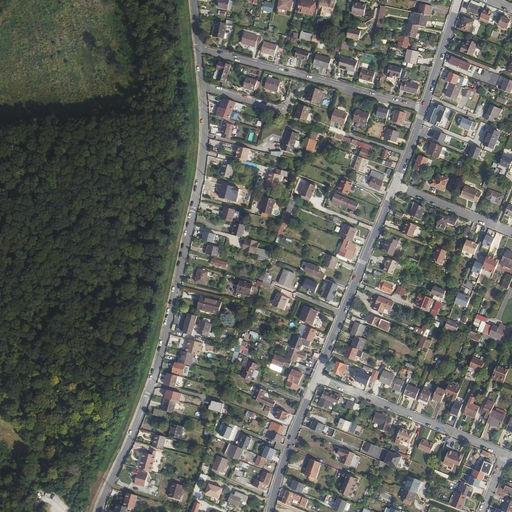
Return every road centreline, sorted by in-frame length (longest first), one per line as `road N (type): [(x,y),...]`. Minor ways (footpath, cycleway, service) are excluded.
road 1 (residential): [(97,511),(134,431),(164,333),(204,148),(202,86)]
road 2 (residential): [(198,48),(424,106)]
road 3 (tertiary): [(316,376),(394,185)]
road 4 (residential): [(316,376),(505,454)]
road 5 (tertiary): [(270,511),(316,376)]
road 6 (residential): [(511,233),(394,185)]
